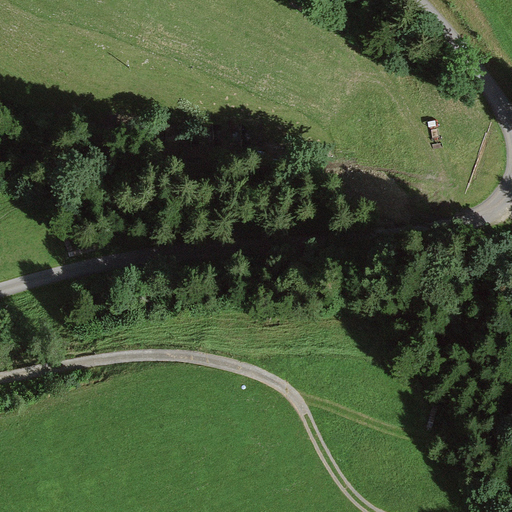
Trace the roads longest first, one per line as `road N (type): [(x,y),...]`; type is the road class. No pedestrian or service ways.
road 1 (unclassified): [(0,293),(138,262),(470,220),(511,187)]
road 2 (track): [(373,511),(339,479),(302,407),(257,372),(151,355),(0,377)]
road 3 (track): [(291,394),(420,434),(511,450)]
road 4 (unclassified): [(511,124),(416,0)]
